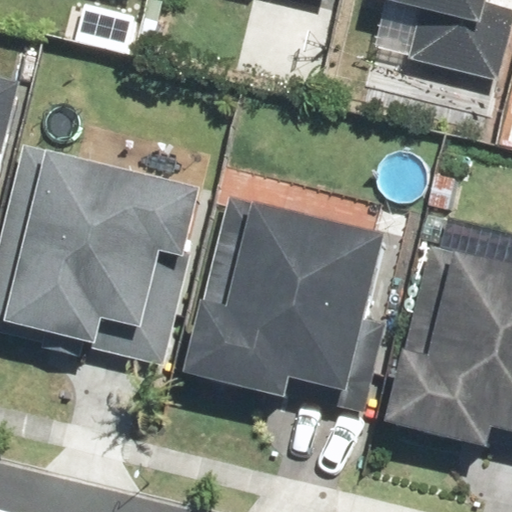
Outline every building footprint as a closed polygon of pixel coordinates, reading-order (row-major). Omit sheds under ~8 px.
[(427,14),(414,65),(508,87),(511,69),(511,12),(501,10),(503,0),(390,0),(389,5),(427,14)] [(0,201),(28,84),(0,77),(0,201)] [(214,189),(33,147),(0,285),(0,332),(171,373),(214,189)] [(398,237),(239,199),(195,378),(372,421),(395,328),(377,323),(398,237)] [(511,265),(441,248),(398,426),(500,451),(511,453),(511,265)]
